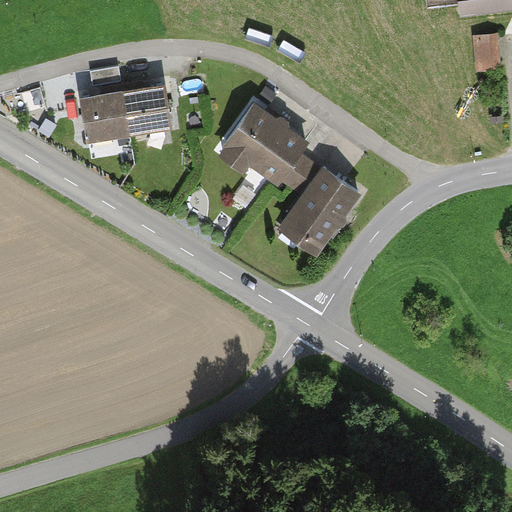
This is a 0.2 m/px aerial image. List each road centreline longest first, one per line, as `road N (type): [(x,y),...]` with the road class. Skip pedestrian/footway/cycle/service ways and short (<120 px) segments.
road 1 (unclassified): [(0,486),(214,420),(273,374),(307,324)]
road 2 (tertiary): [(307,324),(0,140)]
road 3 (unclassified): [(307,324),(400,212),(434,188),(511,170)]
road 4 (tertiary): [(511,451),(307,324)]
